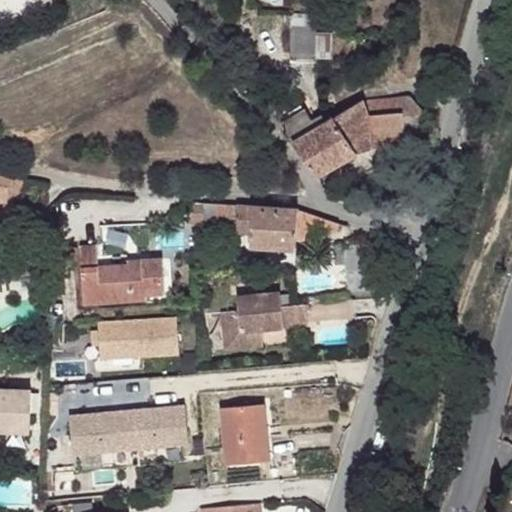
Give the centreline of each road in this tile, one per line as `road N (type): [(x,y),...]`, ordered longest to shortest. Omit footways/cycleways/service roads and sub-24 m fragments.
road 1 (residential): [(0,169),(171,197),(319,209)]
road 2 (tertiary): [(422,229),(339,511)]
road 3 (unclassified): [(319,209),(257,114),(159,0)]
road 4 (tertiary): [(484,0),(422,229)]
road 5 (tertiary): [(511,304),(456,511)]
road 6 (unknown): [(171,197),(77,233),(59,259),(58,300)]
